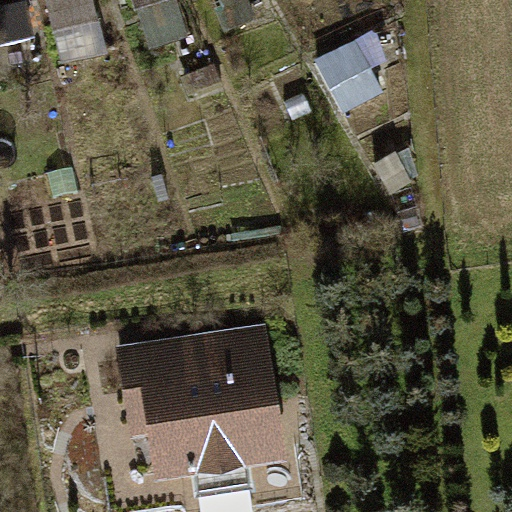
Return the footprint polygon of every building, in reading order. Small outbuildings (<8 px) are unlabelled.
[(54,0),(62,29),(109,18),(104,0),(54,0)] [(145,0),(152,48),(195,42),(189,0),(145,0)] [(69,53),(114,50),(113,27),(68,29),(69,53)] [(352,113),(394,92),(366,37),(324,58),(352,113)] [(244,321),(95,344),(116,481),(265,458),(244,321)]
